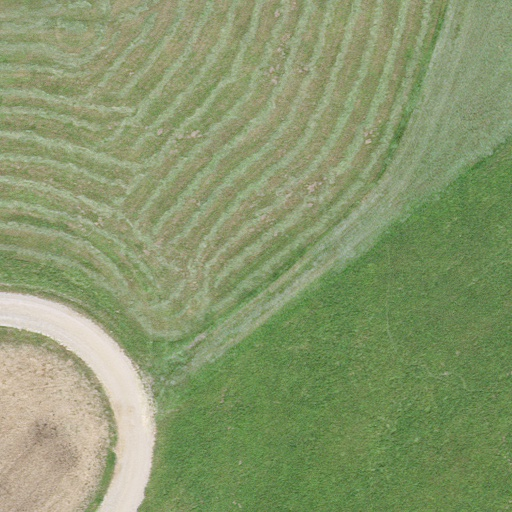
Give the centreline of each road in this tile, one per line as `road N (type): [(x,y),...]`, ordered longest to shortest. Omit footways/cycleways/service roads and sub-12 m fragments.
road 1 (track): [(126,421),(254,327),(361,227),(428,106),(458,0)]
road 2 (track): [(118,511),(128,498),(126,421),(111,368),(73,338),(25,317),(0,319)]
